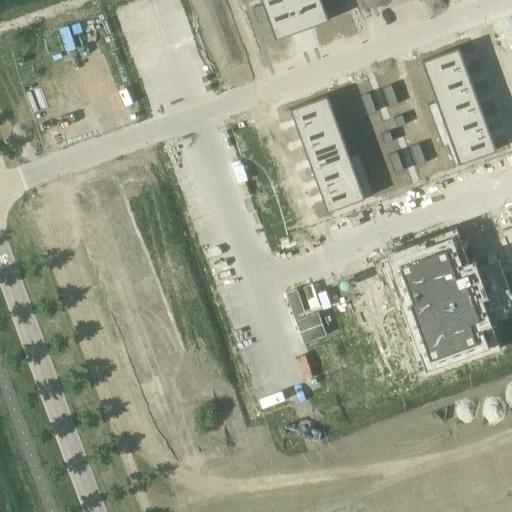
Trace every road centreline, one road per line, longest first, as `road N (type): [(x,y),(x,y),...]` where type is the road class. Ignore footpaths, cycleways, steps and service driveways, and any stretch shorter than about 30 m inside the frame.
road 1 (residential): [(190,116),(511,0)]
road 2 (residential): [(0,250),(96,511)]
road 3 (residential): [(254,284),(511,185)]
road 4 (residential): [(0,185),(190,116)]
road 5 (residential): [(190,116),(254,284)]
